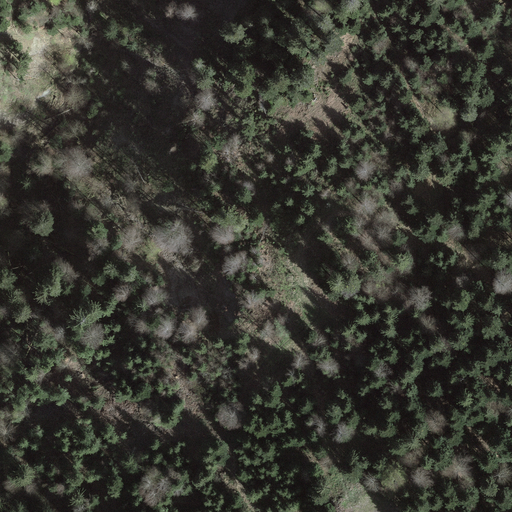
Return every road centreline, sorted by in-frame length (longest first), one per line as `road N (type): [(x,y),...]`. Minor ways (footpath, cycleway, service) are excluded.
road 1 (track): [(256,511),(230,457),(245,393),(282,346),(334,316),(390,334),(425,362),(465,430),(484,511)]
road 2 (track): [(511,301),(466,258),(446,221),(422,109),(373,0)]
road 3 (track): [(323,317),(300,258),(304,238),(326,217),(358,215),(466,258)]
